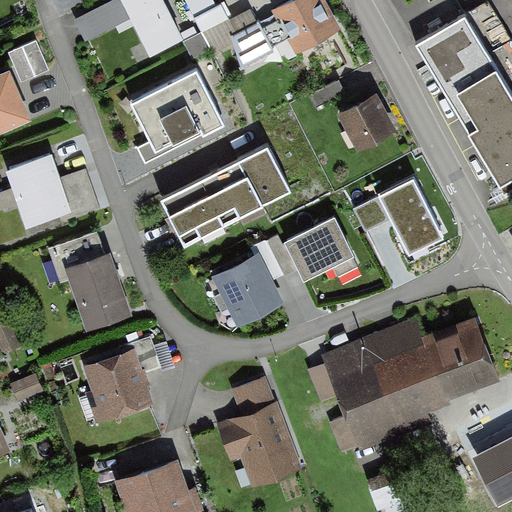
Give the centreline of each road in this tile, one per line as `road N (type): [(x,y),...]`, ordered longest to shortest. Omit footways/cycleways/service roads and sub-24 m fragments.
road 1 (residential): [(498,257),(288,339),(224,347),(184,334),(147,277),(44,0)]
road 2 (residential): [(358,0),(498,257)]
